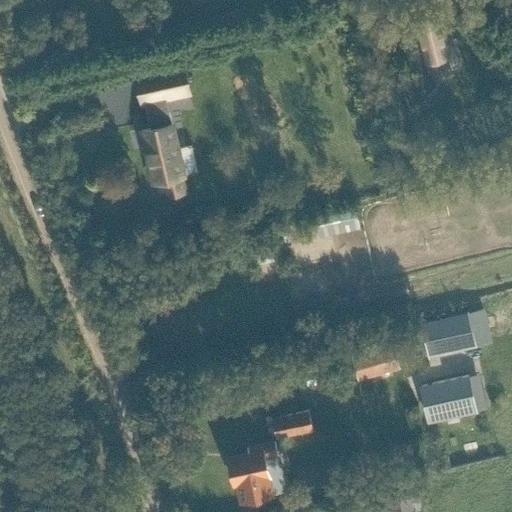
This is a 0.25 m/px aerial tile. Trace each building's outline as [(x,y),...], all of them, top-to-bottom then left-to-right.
[(443,12),(416,19),(426,58),(453,51),(443,12)] [(184,66),(135,77),(142,104),(145,103),(151,129),(139,132),(153,186),(163,183),(166,196),(186,191),(183,178),(184,178),(179,161),(186,159),(182,145),(176,146),(165,99),(190,93),(184,66)] [(301,176),(279,181),(286,210),(308,205),(303,182),(312,180),(311,174),(317,172),(311,149),(295,154),(301,176)] [(239,160),(229,162),(232,178),(242,176),(239,160)] [(469,311),(421,321),(428,356),(476,345),(476,344),(479,343),(475,326),(478,325),(476,316),(484,314),(482,310),(469,313),(469,311)] [(356,355),(351,357),(357,380),(400,368),(393,345),(386,347),(383,337),(353,346),(356,355)] [(469,374),(419,384),(428,421),(477,411),(476,408),(486,406),(479,373),(469,375),(469,374)] [(309,409),(272,416),(276,437),(313,430),(309,409)] [(278,453),(275,440),(248,446),(249,452),(228,456),(234,483),(237,483),(241,500),(273,493),(269,476),(270,475),(265,456),(278,453)] [(421,511),(419,492),(390,495),(392,511),(421,511)]
